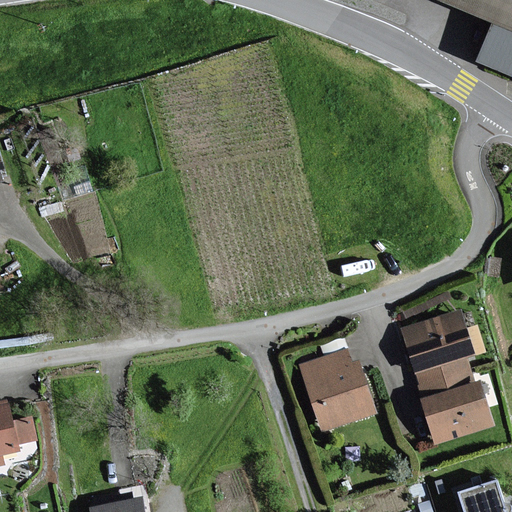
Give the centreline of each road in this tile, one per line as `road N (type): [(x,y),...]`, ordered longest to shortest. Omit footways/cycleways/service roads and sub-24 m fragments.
road 1 (residential): [(494,105),(468,152),(484,225),(473,247),(441,272),(384,296),(253,328),(0,369)]
road 2 (tertiary): [(494,105),(337,21),(272,0)]
